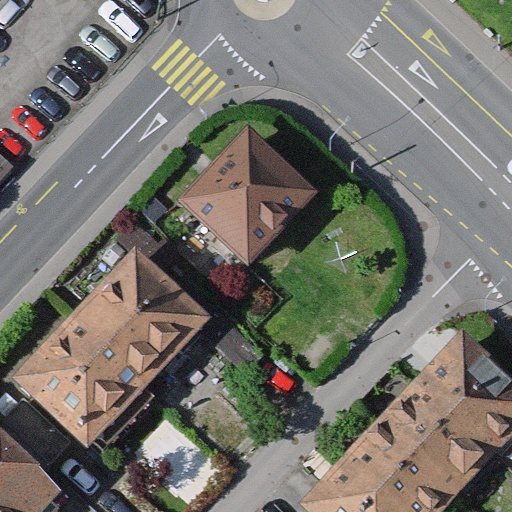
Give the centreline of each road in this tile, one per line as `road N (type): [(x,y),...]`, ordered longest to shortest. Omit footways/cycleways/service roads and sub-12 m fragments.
road 1 (residential): [(511,219),(237,511)]
road 2 (residential): [(0,270),(226,25)]
road 3 (tertiary): [(511,211),(303,22)]
